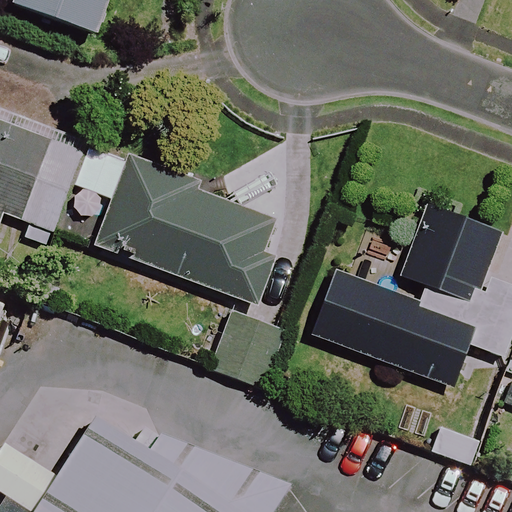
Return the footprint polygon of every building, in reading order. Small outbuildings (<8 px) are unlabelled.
[(107,0),(18,0),(15,10),(93,39),(107,0)] [(0,120),(0,223),(2,217),(56,235),(85,149),(0,120)] [(201,189),(131,163),(99,251),(254,308),(282,230),(197,199),(201,189)] [(498,238),(431,212),(404,280),(425,288),(417,308),(335,276),(311,338),(451,393),(468,348),(506,362),(511,346),(511,289),(483,278),(498,238)] [(282,336),(236,319),(216,373),(262,390),(282,336)] [(255,511),(257,509),(84,401),(16,511),(255,511)] [(480,444),(440,429),(430,455),(470,470),(480,444)]
